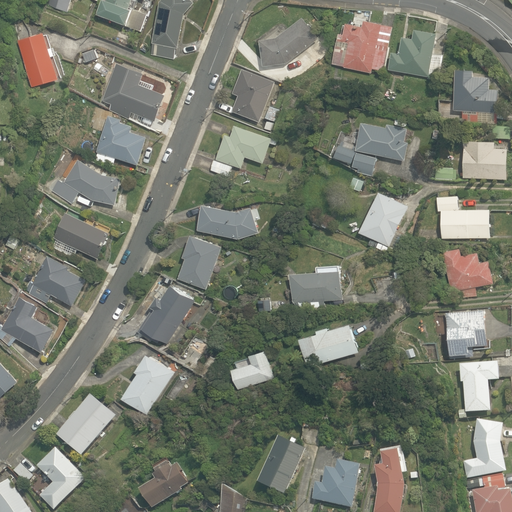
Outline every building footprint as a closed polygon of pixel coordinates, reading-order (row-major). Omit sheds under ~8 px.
[(68,12),(72,0),(49,0),(47,5),(68,12)] [(142,31),(148,13),(130,6),(132,0),(102,0),(98,12),(127,23),(126,25),(142,31)] [(160,0),(151,54),(175,59),(177,47),(179,47),(185,13),(195,1),(193,0),(160,0)] [(260,39),(263,65),(288,62),(320,37),(303,16),(282,32),(279,28),(264,38),(260,39)] [(383,71),(393,26),(359,18),(358,25),(346,22),(344,33),(339,32),(332,63),(372,73),(373,68),(383,71)] [(444,54),(434,53),(437,33),(415,28),(413,37),(403,35),(399,52),(392,51),(389,68),(429,76),(429,79),(439,81),(444,54)] [(45,31),(19,39),(33,85),(59,77),(52,55),(56,54),(54,45),(50,46),(45,31)] [(87,62),(98,58),(95,48),(83,53),(87,62)] [(156,120),(166,94),(152,88),(154,85),(141,80),(144,72),(118,61),(104,100),(112,103),(110,109),(130,119),(132,111),(156,120)] [(276,80),(243,67),(233,92),(239,94),(232,110),(260,121),(276,80)] [(456,67),(454,109),(463,110),(462,122),(498,124),(499,88),(490,88),(491,76),(473,75),(474,69),(456,67)] [(265,117),(275,121),(280,110),(271,106),(265,117)] [(96,118),(99,110),(92,108),(89,115),(96,118)] [(122,118),(109,114),(98,151),(99,151),(116,157),(139,164),(147,136),(131,131),(133,125),(121,121),(122,118)] [(362,120),(356,149),(405,160),(409,141),(405,140),(408,127),(388,122),(387,126),(362,120)] [(273,137),(235,124),(231,135),(226,133),(217,158),(242,167),(246,156),(264,162),(273,137)] [(497,137),(510,138),(511,125),(497,124),(497,137)] [(465,139),(464,177),(508,178),(508,147),(496,146),(496,140),(465,139)] [(352,162),(357,150),(340,142),(334,155),(352,162)] [(116,157),(99,151),(96,160),(114,165),(116,157)] [(378,157),(357,151),(353,165),(359,167),(358,170),(373,175),(378,157)] [(117,204),(122,177),(104,173),(79,158),(67,179),(65,178),(63,182),(59,179),(52,190),(73,203),(80,191),(93,199),(117,204)] [(233,165),(215,159),(211,169),(229,175),(233,165)] [(380,190),(360,231),(390,245),(409,205),(380,190)] [(492,236),(491,208),(460,208),(459,194),(438,196),(439,210),(442,210),(443,237),(492,236)] [(237,210),(203,202),(198,229),(239,238),(260,231),(251,206),(237,210)] [(111,232),(67,210),(54,237),(59,239),(78,248),(98,258),(111,232)] [(179,277),(207,289),(223,245),(192,233),(183,256),(186,257),(179,277)] [(74,258),(78,248),(59,239),(55,248),(74,258)] [(376,247),(378,242),(371,239),(369,244),(376,247)] [(463,245),(445,247),(452,298),(479,294),(478,286),(498,283),(494,252),(465,256),(463,245)] [(48,304),(53,294),(73,305),(86,281),(85,277),(68,268),(70,266),(48,254),(34,283),(31,281),(26,290),(31,293),(30,294),(48,304)] [(344,298),(341,268),(291,272),(294,302),(295,302),(296,310),(325,308),(325,300),(344,298)] [(169,343),(197,298),(172,282),(143,327),(169,343)] [(18,337),(43,351),(55,328),(33,316),(39,305),(21,295),(4,326),(0,323),(0,336),(10,346),(18,337)] [(474,345),(489,343),(485,307),(447,311),(451,357),(475,355),(474,345)] [(309,366),(360,351),(351,321),(328,328),(328,327),(317,330),(317,331),(300,337),(309,366)] [(416,355),(413,347),(405,350),(408,358),(416,355)] [(253,362),(232,368),(239,389),(276,378),(266,349),(250,354),(253,362)] [(139,371),(122,397),(149,413),(177,371),(148,351),(136,369),(139,371)] [(0,396),(19,380),(0,359),(0,396)] [(466,412),(492,411),(490,380),(501,379),(500,362),(461,364),(462,382),(465,382),(466,410),(466,412)] [(71,419),(59,434),(82,455),(118,415),(93,394),(77,413),(76,411),(70,418),(71,419)] [(464,461),(468,479),(508,471),(502,442),(505,423),(479,419),(475,442),(478,458),(464,461)] [(287,495),(307,448),(280,436),(259,481),(287,495)] [(88,478),(57,447),(38,465),(54,482),(41,495),(55,510),(88,478)] [(375,511),(401,511),(406,484),(399,449),(383,452),(385,464),(376,465),(380,483),(375,511)] [(354,508),(362,464),(339,459),(338,468),(327,466),(324,483),(317,481),(313,499),(354,508)] [(153,507),(183,489),(182,487),(190,483),(182,472),(184,470),(179,463),(174,466),(170,460),(156,469),(158,472),(155,474),(158,478),(141,488),(153,507)] [(15,470),(27,483),(35,476),(22,463),(15,470)] [(506,487),(504,475),(484,479),(485,486),(485,491),(506,487)] [(32,511),(11,479),(0,486),(0,511),(32,511)] [(485,486),(484,479),(467,482),(469,489),(485,486)] [(247,511),(249,499),(226,484),(220,511),(247,511)] [(511,511),(511,488),(500,490),(499,486),(473,490),(477,511),(511,511)]
